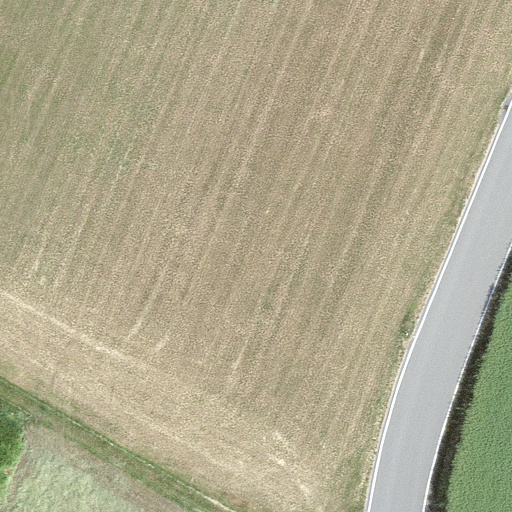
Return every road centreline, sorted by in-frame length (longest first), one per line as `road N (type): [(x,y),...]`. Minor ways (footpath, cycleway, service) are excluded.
road 1 (tertiary): [(511,180),(412,460),(403,511)]
road 2 (track): [(244,511),(0,383)]
